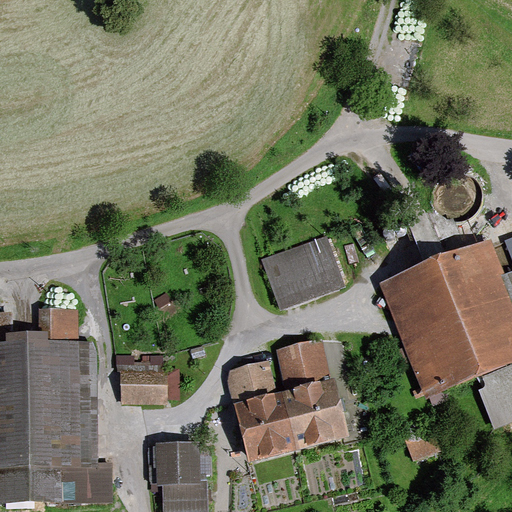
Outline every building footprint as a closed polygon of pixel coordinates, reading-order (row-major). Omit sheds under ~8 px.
[(332,234),(265,255),(281,308),(348,288),(332,234)] [(496,247),(389,288),(433,401),(486,380),(504,427),(511,423),(511,279),(509,280),(496,247)] [(81,348),(80,312),(50,313),(51,351),(0,352),(0,503),(104,500),(103,470),(92,471),(88,348),(81,348)] [(164,374),(128,375),(129,407),(165,407),(164,374)] [(342,386),(292,398),(305,453),(355,442),(342,386)] [(292,398),(243,409),(256,465),(305,453),(292,398)] [(210,511),(209,447),(166,448),(167,511),(210,511)]
